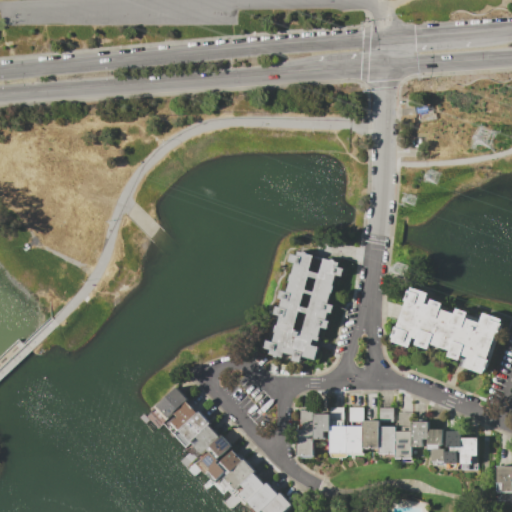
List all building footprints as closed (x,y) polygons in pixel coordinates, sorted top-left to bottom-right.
[(297,251),(302,252),(303,251),(306,252),(306,253),(330,260),(331,259),(335,260),(334,261),(338,262),(337,266),(343,268),(341,276),(336,275),(328,303),(333,305),(331,313),(328,312),(326,320),(329,320),(327,328),(321,327),(317,340),(313,339),(311,345),(318,347),(314,360),(302,357),(300,363),(291,360),(292,355),(288,354),(285,357),(279,357),(275,357),(273,355),(269,354),(270,350),(263,348),(266,340),(272,342),(275,332),(274,332),(276,325),(277,325),(279,315),(278,315),(277,317),(275,316),(275,314),(273,314),(275,306),(279,307),(282,299),(278,298),(280,290),(286,292),(294,263),(288,261),(290,253),(296,255),(297,251)] [(419,290),(428,293),(424,303),(429,305),(431,299),(442,303),(440,308),(454,313),(456,308),(467,312),(466,317),(479,322),(483,313),(501,319),(500,323),(501,323),(500,327),(501,327),(500,331),(499,334),(496,333),(488,356),(487,355),(486,359),(488,360),(485,370),(483,370),(482,373),(458,365),(461,355),(460,354),(458,360),(447,356),(449,351),(429,344),(428,349),(415,344),(416,339),(412,337),(408,347),(391,341),(393,338),(391,337),(395,326),(396,327),(406,301),(404,300),(408,290),(418,293),(419,290)] [(166,420),(154,407),(176,386),(188,399),(186,401),(173,413),(166,420)] [(173,413),(186,401),(197,413),(178,430),(171,423),(177,417),(173,413)] [(330,407),(343,407),(343,426),(329,426),(330,414),(330,407)] [(349,407),(363,407),(363,421),(349,421),(349,407)] [(379,408),(392,408),(392,421),(379,421),(379,408)] [(300,410),(313,410),(313,414),(313,429),(300,429),(300,410)] [(178,430),(197,413),(198,411),(210,424),(209,425),(196,438),(190,443),(178,430)] [(313,414),(330,414),(329,426),(329,439),(313,439),(313,429),(313,414)] [(363,421),(379,421),(379,427),(379,448),(363,448),(363,426),(363,421)] [(427,445),(427,448),(423,448),(423,455),(412,455),(412,432),(412,422),(427,422),(427,429),(427,445)] [(196,438),(209,425),(219,436),(210,445),(199,455),(192,448),(199,441),(196,438)] [(346,453),(329,453),(329,439),(329,426),(343,426),(347,426),(346,453)] [(347,426),(363,426),(363,448),(363,453),(346,453),(347,426)] [(379,427),(395,427),(395,432),(395,454),(379,454),(379,448),(379,427)] [(298,429),(300,429),(313,429),(313,439),(313,456),(297,456),(298,429)] [(427,429),(442,429),(442,445),(427,445),(427,429)] [(395,432),(412,432),(412,455),(412,459),(395,459),(395,454),(395,432)] [(450,447),(446,447),(446,432),(461,432),(461,438),(461,447),(450,447)] [(210,445),(219,436),(221,435),(231,446),(220,456),(210,445)] [(461,438),(477,438),(477,455),(472,455),(472,463),(461,463),(461,452),(457,452),(450,452),(450,447),(461,447),(461,438)] [(444,465),(432,465),(432,449),(444,449),(444,451),(444,465)] [(221,461),(232,450),(242,461),(231,472),(231,471),(221,461)] [(444,451),(450,452),(457,452),(457,469),(444,469),(444,465),(444,451)] [(200,461),(210,452),(218,460),(217,462),(208,470),(200,461)] [(242,461),(231,472),(231,471),(224,477),(222,479),(219,482),(220,482),(217,484),(221,488),(220,490),(224,494),(226,491),(226,490),(227,490),(231,495),(237,489),(236,488),(240,484),(253,472),(254,471),(243,460),(242,461)] [(207,470),(217,481),(225,473),(224,472),(225,471),(217,462),(208,470),(207,470)] [(497,465),(511,465),(511,501),(496,501),(497,465)] [(240,484),(253,472),(265,484),(246,502),(245,503),(237,494),(244,488),(240,484)] [(259,511),(255,511),(246,502),(265,484),(267,483),(278,494),(259,511)] [(264,511),(262,510),(281,492),(292,504),(283,511),(264,511)]
